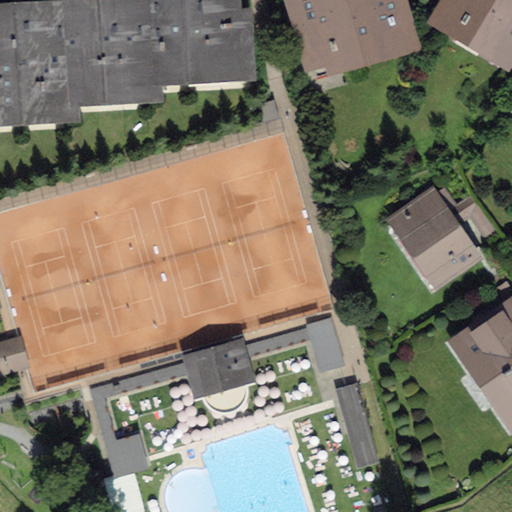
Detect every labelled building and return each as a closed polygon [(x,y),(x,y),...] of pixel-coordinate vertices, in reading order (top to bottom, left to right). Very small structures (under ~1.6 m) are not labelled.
[(227,23),(225,0),(59,0),(55,0),(56,15),(0,18),(0,112),(63,108),(63,93),(146,89),(146,74),(240,68),(237,23),(227,23)] [(397,0),(293,0),(308,59),(335,52),(337,61),(408,41),(397,0)] [(511,44),(511,0),(452,0),(441,19),(505,57),(511,44)] [(433,272),(450,260),(455,268),(474,256),(449,216),(448,217),(432,195),(397,220),(433,272)] [(485,322),(485,328),(464,343),(511,413),(511,309),(501,318),(494,316),(485,322)] [(317,353),(337,347),(329,321),(314,325),(315,328),(242,348),(241,346),(234,348),(194,359),(195,362),(92,391),(94,398),(197,369),(202,387),(242,375),(237,358),(312,336),(317,353)] [(17,342),(0,346),(0,360),(3,370),(24,364),(17,342)] [(376,460),(356,386),(338,390),(358,465),(376,460)] [(116,509),(117,511),(144,511),(133,471),(144,468),(136,437),(114,443),(104,404),(96,406),(116,476),(105,479),(114,510),(116,509)]
